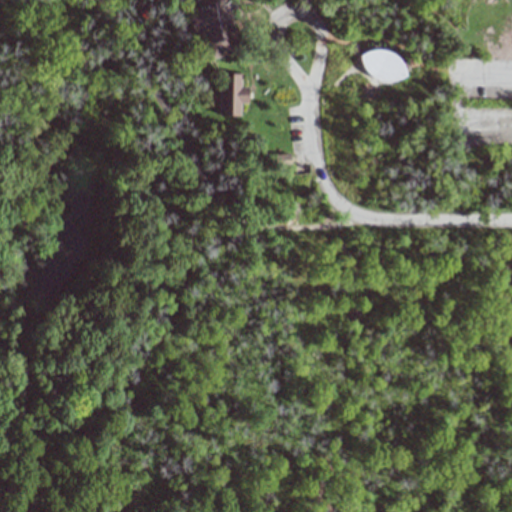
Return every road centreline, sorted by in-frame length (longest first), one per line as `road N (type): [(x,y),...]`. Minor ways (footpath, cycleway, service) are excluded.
road 1 (residential): [(511,222),(384,224),(334,203),(316,172),(309,92)]
road 2 (residential): [(292,74),(309,92),(314,36),(286,13),(273,13),(267,26),(292,74)]
